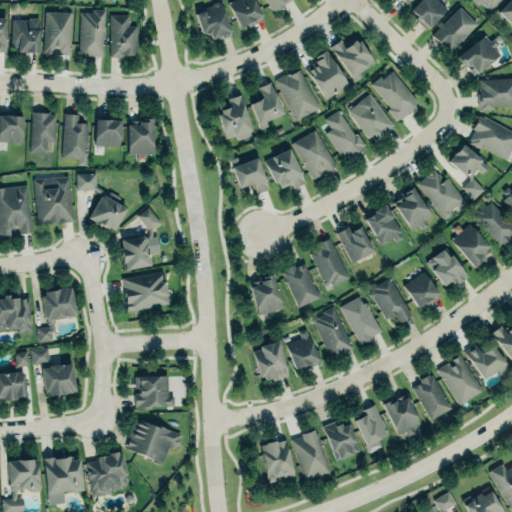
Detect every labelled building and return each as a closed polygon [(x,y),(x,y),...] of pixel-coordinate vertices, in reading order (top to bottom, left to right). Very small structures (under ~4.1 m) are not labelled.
[(226,1),(228,0),(253,0),(262,18),(248,25),(246,21),(238,25),(226,1)] [(289,0),(283,4),(284,5),(279,8),(278,6),(273,10),(272,8),(271,8),(265,0),(289,0)] [(409,8),(417,0),(439,0),(446,7),(424,29),(414,18),(416,15),(409,8)] [(499,0),(475,0),(488,12),(499,0)] [(505,0),(511,0),(511,26),(496,10),(505,0)] [(192,11),(201,33),(207,31),(210,41),(231,33),(219,1),(192,11)] [(431,34),(459,6),(476,23),(449,50),(440,43),(440,44),(436,40),(431,34)] [(82,54),(101,55),(104,9),(92,8),(91,11),(79,11),(78,51),(82,51),(82,54)] [(71,12),(43,11),(42,53),(70,54),(71,12)] [(109,14),(127,14),(127,25),(136,25),(136,53),(122,53),(122,56),(108,56),(109,14)] [(10,18),(10,50),(37,51),(38,19),(10,18)] [(460,61),(457,57),(457,53),(482,34),(484,34),(488,40),(493,37),(497,43),(493,46),(498,53),(472,74),(465,65),(463,67),(460,63),(460,61)] [(373,64),(354,35),(342,43),(339,39),(328,46),(350,79),(373,64)] [(323,99),(347,85),(326,51),(303,65),(323,99)] [(318,108),(299,68),(274,80),(293,120),(318,108)] [(389,106),(386,108),(395,119),(397,117),(399,119),(414,106),(413,104),(416,101),(390,69),(380,77),(379,75),(370,82),(389,106)] [(511,77),(477,79),(478,108),(511,106),(511,77)] [(257,86),(269,81),(282,112),(265,119),(267,125),(259,128),(249,102),(258,98),(257,98),(260,96),(261,97),(261,96),(257,86)] [(367,92),(391,124),(375,136),(372,132),(366,137),(345,109),(367,92)] [(226,98),(239,94),(249,128),(250,136),(237,140),(236,135),(224,139),(216,114),(220,113),(219,110),(229,107),(226,98)] [(324,117),(336,109),(353,134),(356,132),(363,143),(361,145),(362,146),(351,153),(350,151),(341,157),(324,131),(330,127),(324,117)] [(31,111),(48,111),(47,113),(54,114),(53,141),(45,140),(45,151),(28,150),(31,111)] [(63,112),(60,156),(77,157),(76,164),(84,164),(85,154),(86,153),(86,150),(85,149),(86,124),(83,124),(83,122),(74,121),(74,120),(76,118),(76,113),(63,112)] [(0,114),(4,114),(4,113),(8,113),(8,114),(22,114),(21,141),(0,141),(0,114)] [(511,146),(511,131),(479,115),(466,140),(505,160),(511,146)] [(93,144),(117,145),(119,119),(94,117),(93,144)] [(127,154),(152,153),(151,118),(126,119),(127,154)] [(291,141),(314,128),(335,164),(324,171),(322,168),(320,169),(322,172),(312,178),(291,141)] [(474,199),(483,187),(473,179),(485,163),(460,144),(446,161),(468,178),(460,188),(474,199)] [(263,159),(288,147),(304,182),(292,187),(290,182),(280,187),(277,180),(274,182),(263,159)] [(230,165),(256,156),(267,188),(255,192),(251,181),(238,186),(230,165)] [(445,176),(441,179),(433,169),(415,182),(441,218),(464,202),(445,176)] [(102,194),(99,195),(87,216),(93,220),(92,221),(99,224),(100,223),(101,225),(103,226),(104,225),(105,226),(107,228),(108,225),(113,228),(125,207),(108,197),(109,194),(94,184),(94,172),(75,172),(75,189),(93,189),(102,194)] [(31,179),(34,177),(38,177),(42,177),(67,174),(72,220),(60,221),(60,219),(53,220),(53,222),(36,224),(31,179)] [(0,186),(26,183),(28,201),(27,201),(27,205),(28,205),(31,231),(18,232),(17,227),(8,227),(9,233),(7,234),(7,233),(2,233),(2,234),(0,234),(0,186)] [(410,185),(430,215),(423,219),(426,224),(421,228),(417,224),(410,229),(390,201),(400,195),(398,192),(403,189),(403,190),(410,185)] [(511,187),(510,190),(506,185),(500,191),(504,195),(501,198),(511,209),(511,187)] [(472,216),(498,245),(500,243),(502,244),(509,237),(507,235),(511,230),(511,224),(489,200),(481,207),(480,207),(477,210),(476,212),(472,216)] [(402,238),(385,205),(363,216),(377,245),(391,239),(393,242),(402,238)] [(119,238),(141,234),(144,236),(145,241),(146,239),(147,229),(136,214),(147,206),(159,221),(151,227),(150,239),(153,252),(147,253),(149,264),(125,268),(123,261),(121,261),(120,255),(119,255),(118,247),(121,246),(119,238)] [(490,249),(469,223),(449,239),(472,268),(484,259),(481,256),(490,249)] [(334,231),(346,224),(348,228),(351,226),(352,228),(358,224),(371,249),(350,261),(334,231)] [(315,241),(318,247),(308,252),(324,285),(329,282),(330,284),(347,276),(328,235),(315,241)] [(449,253),(466,275),(455,283),(452,280),(449,283),(447,280),(442,284),(424,260),(440,247),(446,255),(449,253)] [(283,268),(292,264),(293,267),(303,262),(319,296),(297,306),(280,272),(284,270),(283,268)] [(421,269),(438,295),(425,304),(423,301),(415,306),(401,284),(421,269)] [(120,277),(162,270),(167,303),(126,310),(120,277)] [(248,280),(255,314),(279,309),(273,275),(248,280)] [(387,276),(371,285),(373,288),(368,291),(368,292),(369,296),(371,295),(383,317),(387,315),(387,316),(394,313),(398,320),(409,313),(387,276)] [(39,291),(43,319),(73,315),(70,288),(39,291)] [(0,297),(2,297),(2,293),(9,292),(9,296),(16,296),(16,297),(28,296),(31,331),(16,332),(16,327),(14,326),(13,327),(6,328),(4,327),(2,328),(0,328),(0,297)] [(339,305),(357,295),(361,302),(364,301),(365,302),(366,302),(368,306),(368,308),(379,328),(380,330),(370,335),(370,337),(364,341),(361,342),(361,343),(359,344),(355,336),(339,305)] [(311,317),(329,358),(351,348),(333,307),(311,317)] [(46,327),(36,327),(36,341),(52,341),(51,319),(46,319),(46,327)] [(488,331),(511,361),(511,360),(511,323),(506,327),(504,325),(501,327),(498,323),(488,331)] [(297,332),(299,337),(284,343),(294,370),(317,361),(305,329),(297,332)] [(251,350),(259,348),(259,346),(277,341),(286,375),(271,379),(270,377),(264,379),(263,376),(259,376),(251,350)] [(491,345),(479,353),(473,344),(463,352),(481,379),(495,370),(499,375),(508,369),(491,345)] [(29,349),(30,363),(48,361),(46,347),(29,349)] [(25,350),(12,352),(14,366),(27,364),(25,350)] [(437,366),(455,404),(479,392),(461,355),(437,366)] [(43,395),(73,391),(69,362),(39,367),(43,395)] [(0,398),(24,398),(23,372),(0,372),(0,398)] [(133,375),(166,374),(167,395),(172,395),(172,405),(149,405),(149,408),(135,408),(135,405),(133,405),(133,392),(138,391),(138,387),(134,387),(133,375)] [(410,385),(429,420),(449,408),(431,374),(410,385)] [(380,402),(388,397),(390,400),(393,398),(395,401),(397,400),(395,396),(401,393),(403,397),(405,396),(418,422),(410,426),(413,431),(407,435),(404,429),(396,433),(380,402)] [(124,449),(162,462),(167,444),(176,447),(180,434),(134,418),(124,449)] [(321,425),(334,420),(336,423),(339,422),(340,425),(347,422),(358,450),(335,459),(321,425)] [(289,437),(301,479),(327,472),(315,430),(289,437)] [(292,475),(284,438),(257,444),(265,482),(274,480),(273,479),(292,475)] [(89,494),(126,489),(121,453),(84,458),(89,494)] [(41,459),(47,504),(63,502),(61,492),(82,489),(78,458),(69,459),(68,455),(41,459)] [(7,460),(9,498),(0,498),(0,511),(17,511),(20,511),(19,490),(39,489),(37,459),(7,460)] [(511,511),(511,464),(504,470),(500,463),(487,471),(509,511),(511,511)] [(467,511),(500,511),(491,488),(463,500),(467,511)] [(439,511),(454,503),(447,491),(432,499),(439,511)]
